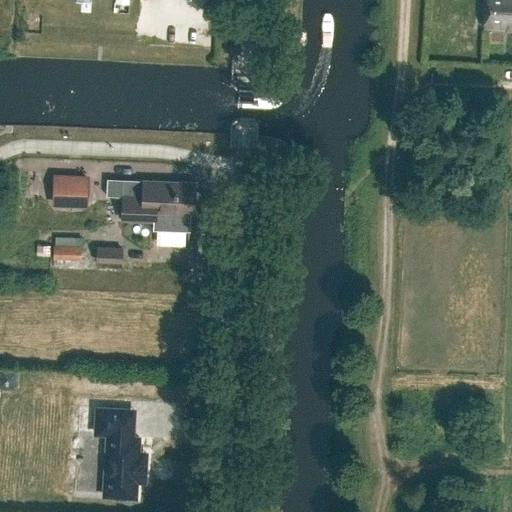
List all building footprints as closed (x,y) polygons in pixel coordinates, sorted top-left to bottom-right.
[(511,27),(511,0),(485,0),(484,26),(511,27)] [(153,228),(188,230),(189,212),(193,212),(194,182),(143,180),(143,181),(107,179),(107,195),(122,196),(121,219),(154,221),(153,228)] [(56,201),(84,202),(85,182),(57,181),(56,201)] [(81,246),(53,245),(53,258),(80,259),(81,246)] [(121,262),(121,248),(97,247),(97,261),(121,262)] [(139,438),(133,437),(134,410),(126,410),(96,408),(95,434),(107,434),(104,496),(136,498),(137,481),(145,482),(146,465),(138,464),(139,438)]
